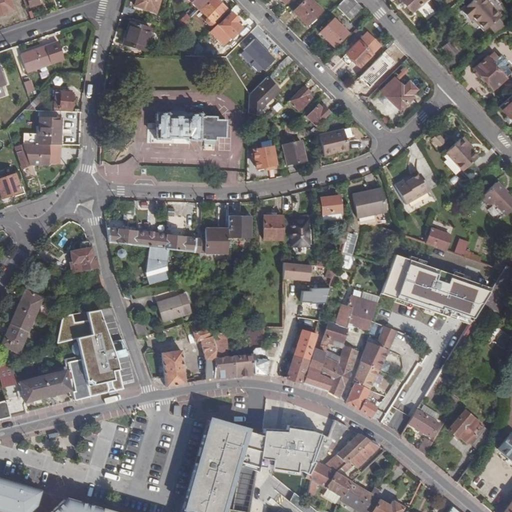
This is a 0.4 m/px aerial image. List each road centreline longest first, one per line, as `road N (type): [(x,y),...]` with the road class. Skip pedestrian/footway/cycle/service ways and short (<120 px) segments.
road 1 (residential): [(104,191),(254,193),(370,165),(395,146)]
road 2 (residential): [(257,384),(352,413),(479,511)]
road 3 (residential): [(395,146),(244,0)]
road 4 (residential): [(113,3),(82,189)]
road 5 (residential): [(150,397),(95,221)]
road 6 (residential): [(0,435),(150,397)]
road 7 (residential): [(257,384),(240,509)]
